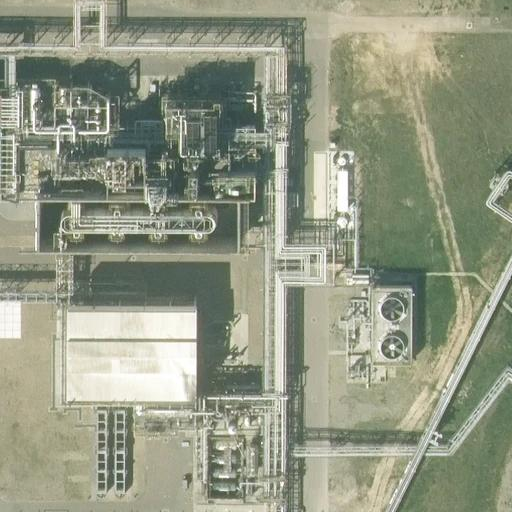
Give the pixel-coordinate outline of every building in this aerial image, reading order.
[(52,185),(53,141),(53,136),(16,136),(16,185),(39,185),(39,239),(241,240),(242,188),(242,186),(52,185)] [(257,142),(53,141),(52,185),(242,186),(242,188),(256,188),(257,142)] [(368,284),(368,274),(356,274),(352,274),(352,275),(346,275),(346,283),(352,283),(352,285),(368,284)] [(372,362),(412,362),(412,284),(373,284),(372,362)] [(69,391),(197,391),(197,298),(69,298),(69,391)] [(206,500),(243,500),(243,437),(206,437),(206,500)]
